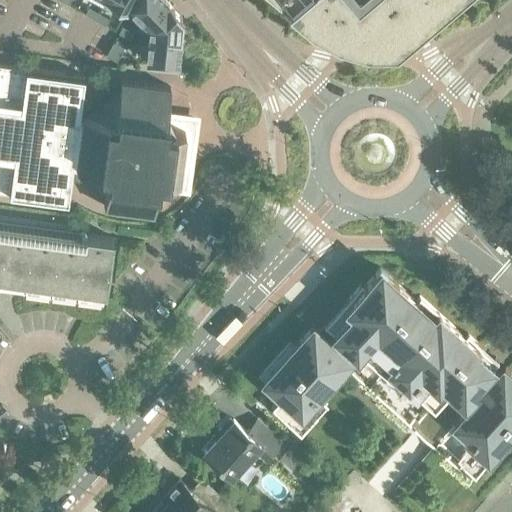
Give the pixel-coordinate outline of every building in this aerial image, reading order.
[(168,0),(131,0),(129,6),(149,26),(172,3),(168,0)] [(285,0),(316,25),(342,39),(372,48),(402,48),(458,0),(285,0)] [(149,26),(148,37),(180,40),(182,19),(172,3),(149,26)] [(90,6),(85,13),(95,19),(100,12),(90,6)] [(100,12),(95,19),(106,25),(110,18),(100,12)] [(122,25),(118,32),(128,38),(132,31),(122,25)] [(113,41),(109,48),(120,54),(123,47),(113,41)] [(174,64),(176,45),(142,41),(140,60),(174,64)] [(105,54),(105,55),(116,61),(120,54),(109,48),(105,54)] [(84,76),(0,64),(0,192),(67,201),(70,178),(88,180),(104,201),(103,207),(153,214),(157,175),(167,176),(174,126),(165,125),(170,86),(120,79),(119,86),(98,101),(80,99),(84,76)] [(104,296),(112,237),(0,222),(0,285),(23,289),(22,297),(103,307),(104,296)] [(271,375),(268,378),(291,399),(314,370),(325,380),(355,348),(345,339),(351,332),(358,339),(379,319),(393,332),(385,341),(401,355),(415,340),(436,358),(441,352),(467,373),(470,369),(475,373),(447,405),(462,419),(472,409),(496,431),(511,413),(511,357),(498,345),(492,351),(469,332),(471,330),(453,315),(450,318),(408,287),(405,290),(374,266),(358,283),(357,282),(340,299),(342,301),(307,340),(300,334),(267,370),(271,375)] [(232,420),(229,417),(213,436),(216,438),(203,452),(231,477),(255,450),(265,459),(282,441),(257,418),(246,431),(233,419),(232,420)] [(292,465),(302,455),(290,444),(281,454),(292,465)] [(235,511),(199,479),(190,489),(179,479),(165,494),(169,499),(156,511),(235,511)]
